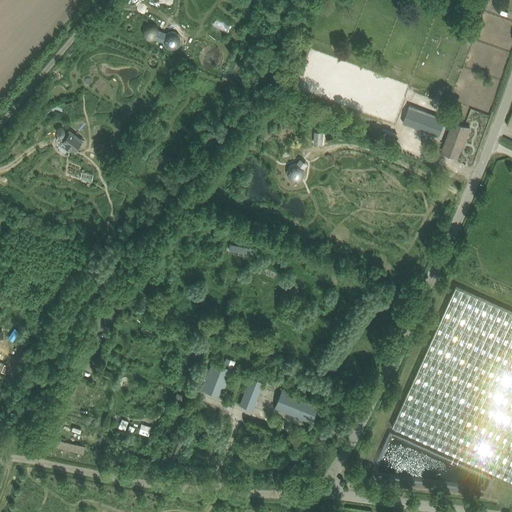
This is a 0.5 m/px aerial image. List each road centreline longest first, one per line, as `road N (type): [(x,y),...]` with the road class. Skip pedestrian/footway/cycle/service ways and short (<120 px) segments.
road 1 (unclassified): [(320,490),(426,292),(511,86)]
road 2 (track): [(310,502),(0,458)]
road 3 (track): [(109,0),(0,132)]
road 4 (unclassified): [(464,511),(320,490)]
